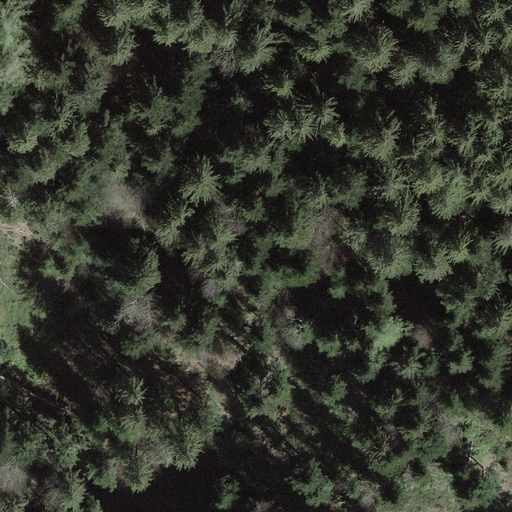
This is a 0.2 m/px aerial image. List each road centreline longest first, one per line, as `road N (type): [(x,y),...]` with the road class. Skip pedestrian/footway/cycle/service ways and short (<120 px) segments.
road 1 (track): [(58,0),(223,34),(328,206),(383,249),(448,281),(474,330),(473,387),(481,407),(511,436)]
road 2 (track): [(511,238),(490,214),(433,193),(401,166),(391,76),(367,0)]
